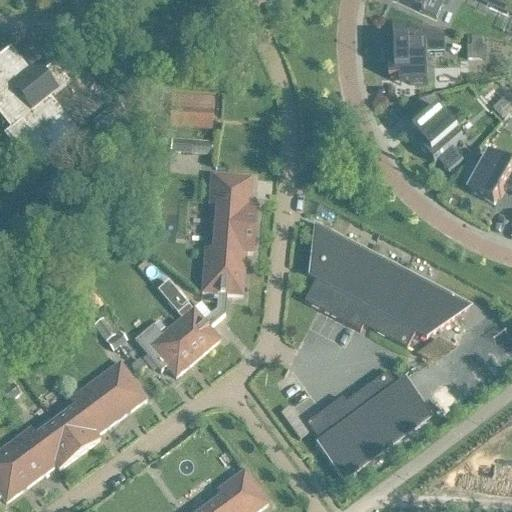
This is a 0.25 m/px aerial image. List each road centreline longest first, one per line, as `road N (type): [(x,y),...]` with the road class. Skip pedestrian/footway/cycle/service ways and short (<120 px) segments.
road 1 (residential): [(257,20),(285,109),(285,232),(269,324),(237,384),(221,395)]
road 2 (residential): [(511,259),(423,212),(376,157),(348,82),(351,0)]
road 3 (residential): [(257,20),(178,44),(0,26)]
road 4 (unknown): [(285,130),(218,127),(208,112),(122,96),(105,86),(76,35)]
road 5 (residential): [(221,395),(59,511)]
road 6 (residential): [(311,511),(221,395)]
